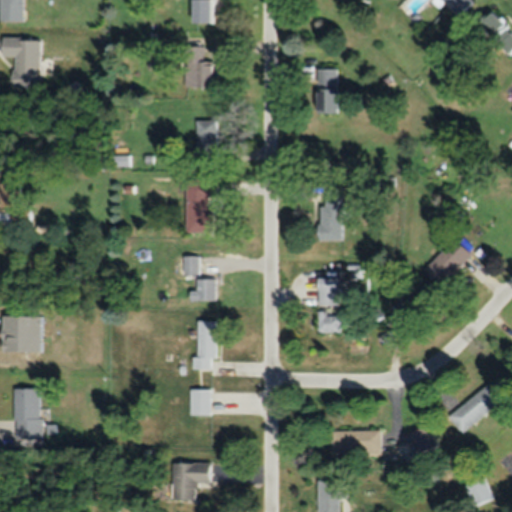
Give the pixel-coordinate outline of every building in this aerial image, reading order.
[(26,0),(1,0),(2,22),(27,22),(26,0)] [(196,0),(197,24),(218,24),(218,0),(196,0)] [(475,0),(440,0),(460,19),(477,2),(475,0)] [(511,28),(489,13),(474,34),(511,59),(511,57),(511,28)] [(6,58),(17,58),(17,90),(43,91),(43,40),(6,39),(6,58)] [(219,87),(219,64),(187,64),(187,87),(219,87)] [(340,115),(340,69),(319,69),(319,115),(340,115)] [(219,121),(198,121),(198,153),(219,153),(219,121)] [(217,232),(217,208),(211,208),(211,198),(220,198),(220,180),(189,180),(189,232),(217,232)] [(16,219),(22,219),(22,184),(2,184),(2,210),(16,210),(16,219)] [(321,206),(321,241),(345,241),(345,191),(327,191),(327,206),(321,206)] [(442,287),(474,255),(457,238),(425,270),(442,287)] [(201,257),(179,257),(179,275),(201,275),(201,257)] [(340,278),(320,278),(320,305),(340,305),(340,278)] [(219,301),(219,280),(198,280),(198,289),(193,289),(193,301),(219,301)] [(412,330),(431,304),(414,291),(395,317),(412,330)] [(319,333),(349,333),(349,312),(319,312),(319,333)] [(218,321),(198,320),(198,369),(217,369),(218,321)] [(450,416),(464,434),(505,401),(491,384),(450,416)] [(193,415),(214,415),(214,389),(193,389),(193,415)] [(17,390),(17,443),(44,443),(44,390),(17,390)] [(335,432),(335,455),(385,455),(385,432),(335,432)] [(213,485),(214,464),(176,464),(175,501),(200,501),(200,484),(213,485)] [(320,511),(344,511),(344,480),(321,480),(320,511)]
